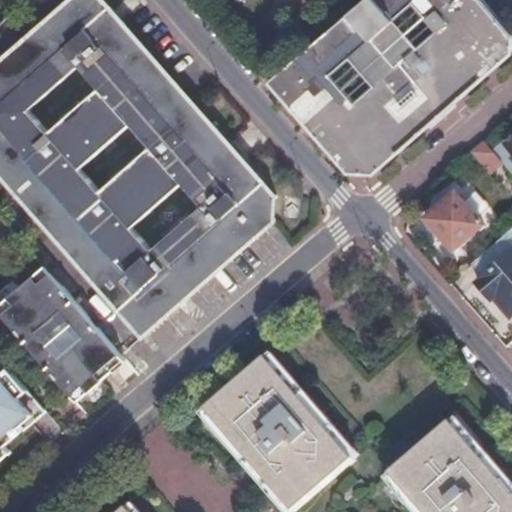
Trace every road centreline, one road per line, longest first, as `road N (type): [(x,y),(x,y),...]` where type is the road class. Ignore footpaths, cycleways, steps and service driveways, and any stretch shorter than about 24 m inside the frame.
road 1 (residential): [(12,511),(363,218)]
road 2 (residential): [(173,0),(363,218)]
road 3 (residential): [(363,218),(511,389)]
road 4 (residential): [(363,218),(511,95)]
